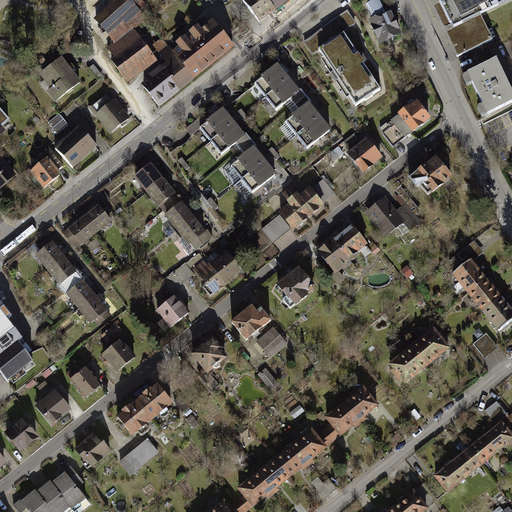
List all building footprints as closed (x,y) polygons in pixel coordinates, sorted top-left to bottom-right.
[(115,45),(134,30),(148,19),(132,0),(110,0),(107,3),(110,5),(93,19),(113,43),(115,45)] [(244,0),(244,1),(260,22),(288,0),(244,0)] [(511,0),(429,0),(458,58),(494,41),(481,15),(500,7),(498,4),(507,0),(511,0)] [(373,22),(386,16),(379,1),(366,7),(373,22)] [(337,20),(305,45),(313,58),(319,53),(345,36),(344,32),(357,25),(349,13),(337,20)] [(369,24),(381,48),(403,37),(391,13),(386,16),(373,22),(369,24)] [(173,53),(193,78),(233,46),(213,21),(173,53)] [(134,30),(115,45),(113,43),(107,48),(114,57),(110,60),(128,84),(158,61),(134,30)] [(345,36),(319,53),(325,62),(323,63),(348,100),(351,98),(357,108),(365,103),(366,106),(376,99),(375,98),(383,92),(366,66),(369,64),(363,55),(359,58),(345,36)] [(193,78),(173,53),(168,46),(159,53),(168,64),(163,69),(161,66),(150,74),(152,77),(142,85),(160,106),(193,78)] [(89,88),(68,59),(41,79),(62,107),(89,88)] [(511,107),(511,91),(498,62),(465,77),(464,79),(467,87),(470,89),(474,87),(484,107),(479,110),(480,113),(483,119),(485,119),(511,107)] [(300,95),(278,68),(256,86),(277,113),(300,95)] [(136,122),(119,99),(97,114),(113,137),(136,122)] [(431,122),(417,103),(398,116),(413,136),(431,122)] [(331,132),(310,105),(287,122),(309,149),(331,132)] [(209,111),(189,129),(193,134),(213,116),(209,111)] [(246,138),(224,111),(202,129),(223,156),(246,138)] [(511,112),(484,126),(504,167),(511,163),(511,112)] [(53,121),(58,131),(70,126),(64,115),(53,121)] [(413,136),(398,116),(391,122),(395,127),(384,135),(394,149),(413,136)] [(0,143),(13,133),(0,118),(0,143)] [(104,149),(85,127),(60,149),(79,170),(104,149)] [(368,140),(348,156),(364,176),(384,160),(368,140)] [(277,176),(256,149),(233,167),(255,194),(277,176)] [(4,157),(0,160),(0,189),(2,192),(21,176),(4,157)] [(453,180),(437,159),(409,182),(416,190),(427,188),(432,196),(453,180)] [(68,179),(54,160),(29,177),(44,197),(68,179)] [(152,166),(134,180),(158,210),(176,195),(152,166)] [(335,195),(324,182),(315,189),(326,202),(335,195)] [(290,206),(280,214),(281,216),(292,230),(295,232),(327,207),(311,188),(300,197),(297,193),(287,202),(290,206)] [(388,197),(367,213),(385,237),(404,223),(410,230),(421,221),(400,193),(395,197),(402,206),(397,210),(388,197)] [(185,204),(166,217),(188,246),(192,243),(206,232),(185,204)] [(99,206),(65,231),(77,249),(112,224),(99,206)] [(292,230),(281,216),(263,230),(274,244),(292,230)] [(353,223),(318,252),(336,274),(348,265),(346,262),(369,244),(353,223)] [(206,232),(192,243),(198,251),(214,238),(209,231),(206,232)] [(54,241),(37,253),(60,285),(77,272),(54,241)] [(205,260),(193,269),(205,286),(216,277),(223,287),(244,271),(229,252),(210,266),(205,260)] [(511,309),(473,259),(453,274),(498,332),(511,321),(511,309)] [(318,288),(300,265),(278,283),(297,306),(318,288)] [(112,315),(84,281),(67,294),(91,324),(94,321),(98,326),(112,315)] [(178,295),(157,311),(170,328),(191,313),(178,295)] [(11,318),(0,303),(0,370),(9,383),(35,363),(20,343),(24,340),(9,320),(11,318)] [(258,312),(253,305),(233,321),(248,341),(273,322),(263,309),(258,312)] [(276,326),(257,341),(271,358),(290,343),(276,326)] [(437,327),(388,364),(404,385),(453,347),(437,327)] [(489,333),(476,344),(487,357),(501,347),(489,333)] [(215,337),(192,353),(207,373),(229,357),(215,337)] [(123,339),(104,354),(119,373),(138,359),(123,339)] [(90,365),(72,380),(87,398),(102,386),(99,382),(102,380),(90,365)] [(280,384),(266,367),(258,374),(272,390),(280,384)] [(174,402),(159,383),(118,415),(133,434),(174,402)] [(365,387),(325,417),(332,426),(342,438),(356,428),(357,430),(370,420),(367,417),(381,407),(365,387)] [(57,389),(35,405),(51,426),(72,410),(57,389)] [(500,400),(488,409),(498,422),(510,413),(500,400)] [(24,416),(5,432),(21,452),(40,437),(24,416)] [(434,476),(449,494),(511,443),(511,432),(503,421),(434,476)] [(319,436),(329,449),(342,438),(332,426),(319,436)] [(319,436),(313,429),(238,487),(245,495),(254,507),(329,449),(319,436)] [(114,451),(96,430),(75,449),(93,469),(114,451)] [(148,438),(119,462),(131,477),(161,453),(148,438)] [(0,452),(0,469),(8,463),(0,452)] [(71,465),(65,470),(67,472),(78,487),(84,482),(71,465)] [(67,472),(53,482),(71,507),(73,509),(86,499),(78,487),(67,472)] [(339,488),(329,475),(316,484),(326,497),(339,488)] [(51,480),(37,491),(52,511),(65,511),(71,507),(53,482),(51,480)] [(36,489),(20,500),(29,511),(52,511),(37,491),(36,489)] [(428,511),(430,510),(414,490),(386,511),(428,511)] [(245,495),(231,506),(235,511),(247,511),(254,507),(245,495)] [(225,499),(208,511),(235,511),(231,506),(225,499)] [(29,511),(20,500),(15,504),(20,511),(29,511)]
